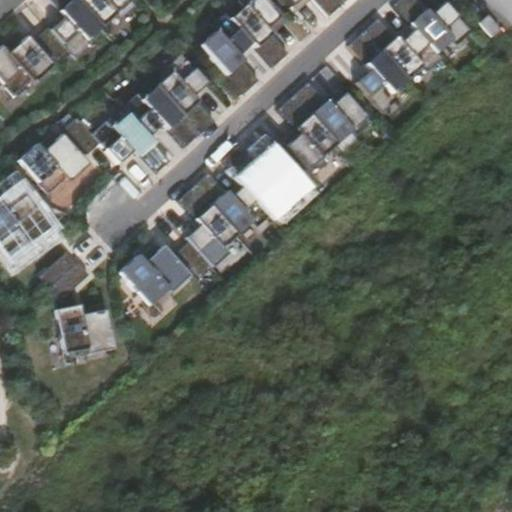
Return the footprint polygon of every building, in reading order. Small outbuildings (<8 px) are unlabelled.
[(74,0),(46,0),(58,12),(57,13),(62,18),(48,31),(69,54),(75,61),(90,47),(85,42),(100,29),(74,0)] [(134,7),(128,0),(74,0),(100,29),(114,16),(119,22),(134,7)] [(237,0),(236,2),(241,7),(227,20),(249,44),(271,68),(285,55),(269,37),(270,36),(269,35),(284,23),(263,0),(237,0)] [(337,0),(282,0),(295,13),(309,0),(326,18),(341,4),(337,0)] [(469,33),(442,4),(428,16),(423,11),(422,12),(411,0),(397,0),(391,6),(412,30),(435,55),(449,42),(454,48),(469,33)] [(222,14),(207,29),(212,34),(198,47),(241,95),(256,82),(235,58),(249,44),(227,20),(222,14)] [(498,31),(485,17),(477,24),(490,38),(498,31)] [(412,30),(398,44),(393,38),(392,38),(376,20),(361,33),(405,82),(419,69),(424,74),(440,60),(435,55),(412,30)] [(48,31),(46,29),(34,39),(57,66),(69,54),(48,31)] [(361,33),(346,47),(367,71),(352,85),(380,115),(396,100),(391,95),(405,82),(361,33)] [(0,48),(0,85),(11,98),(28,82),(31,85),(51,67),(24,37),(22,40),(17,34),(7,43),(12,49),(5,54),(0,48)] [(178,55),(162,69),(167,75),(153,87),(197,135),(212,122),(191,98),(205,85),(178,55)] [(322,102),(306,84),(291,97),(335,146),(348,133),(354,139),(370,124),(342,94),(328,107),(323,102),(322,102)] [(139,100),(134,95),(119,108),(124,114),(146,138),(159,126),(164,131),(165,131),(182,149),(197,135),(153,87),(139,100)] [(291,97),(275,111),(292,130),(278,143),(310,178),(325,164),(320,159),(335,146),(291,97)] [(109,127),(104,122),(89,135),(97,145),(116,165),(130,153),(152,176),(167,162),(146,138),(124,114),(109,127)] [(74,119),(61,130),(84,156),(97,145),(89,135),(74,119)] [(34,146),(15,162),(46,196),(62,180),(66,184),(86,166),(59,136),(57,137),(52,132),(42,141),(47,147),(40,153),(34,146)] [(299,188),(272,158),(257,171),(252,166),(235,148),(221,161),(242,185),(265,209),(278,197),(283,202),(299,188)] [(228,198),(206,175),(191,188),(235,236),(249,224),(254,229),(270,215),(242,185),(228,198)] [(191,188),(176,202),(192,220),(192,221),(197,226),(183,239),(187,243),(210,269),(225,255),(221,250),(235,236),(191,188)] [(0,208),(0,238),(13,229),(24,245),(46,228),(22,196),(20,198),(16,191),(4,200),(8,207),(2,211),(0,208)] [(187,243),(174,254),(198,280),(210,269),(187,243)] [(142,264),(135,257),(116,274),(147,307),(164,292),(167,295),(188,277),(161,247),(142,264)] [(74,266),(63,254),(37,278),(48,290),(50,288),(74,266)] [(87,276),(76,264),(74,266),(50,288),(61,300),(87,276)] [(76,307),(52,311),(63,361),(112,351),(103,311),(78,317),(76,307)]
